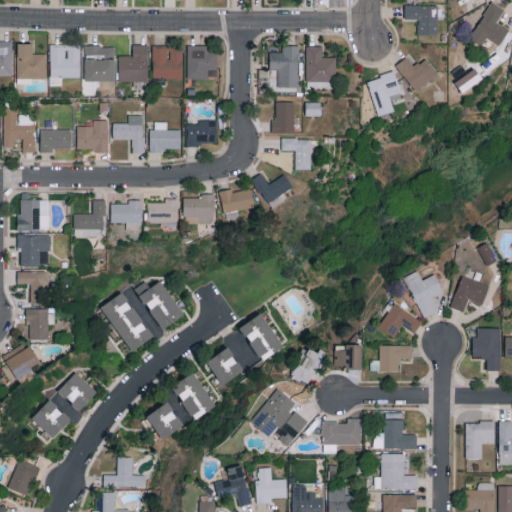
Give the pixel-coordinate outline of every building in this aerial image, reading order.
[(470,38),(482,44),(486,37),(499,44),(508,28),(496,21),(504,8),(491,1),(470,38)] [(418,34),(438,33),(438,4),(404,5),(405,18),(418,18),(418,34)] [(0,73),(12,74),(13,40),(0,40),(0,73)] [(17,78),(46,77),(46,53),(33,53),(32,42),(16,42),(17,78)] [(81,76),(80,43),(49,44),(50,84),(62,84),(62,77),(81,76)] [(119,81),(148,81),(148,44),(132,44),(132,55),(119,55),(119,81)] [(187,76),(217,76),(216,51),(207,51),(207,44),(187,44),(187,76)] [(115,80),(115,45),(85,45),(84,80),(115,80)] [(152,77),(182,78),(182,45),(153,45),(152,77)] [(269,69),(278,69),(277,86),(298,86),(299,45),(282,45),(282,51),(269,51),(269,69)] [(306,85),(333,84),(333,75),(336,75),(336,56),(322,56),(322,45),(305,45),(306,85)] [(415,91),(438,75),(426,57),(414,65),(408,56),(396,64),(415,91)] [(376,115),(393,111),(389,94),(400,91),(395,72),(368,78),(376,115)] [(271,131),(294,132),(294,101),(276,101),(275,119),(272,119),(271,131)] [(305,115),(320,115),(321,101),(306,101),(305,115)] [(3,107),(3,146),(15,145),(15,138),(22,138),(23,151),(35,151),(34,114),(17,114),(17,107),(3,107)] [(131,138),(132,152),(144,152),(143,109),(128,110),(128,122),(113,122),(113,138),(131,138)] [(77,125),(77,149),(107,150),(108,120),(93,119),(93,126),(77,125)] [(217,144),(216,120),(185,121),(186,144),(217,144)] [(167,121),(150,121),(151,150),(181,149),(180,128),(167,129),(167,121)] [(40,149),(71,149),(71,128),(40,128),(40,149)] [(295,169),(310,169),(311,138),(281,137),(281,149),(295,150),(295,169)] [(267,202),(292,187),(284,173),(268,183),(261,172),(252,178),(267,202)] [(251,188),(232,191),(232,188),(220,189),(222,211),(253,208),(251,188)] [(183,197),(183,221),(214,221),(214,193),(201,193),(201,197),(183,197)] [(177,198),(165,199),(165,202),(148,202),(149,224),(178,224),(177,198)] [(18,228),(48,229),(48,199),(19,199),(18,228)] [(73,213),(74,236),(103,236),(103,199),(92,199),(92,213),(73,213)] [(110,203),(110,221),(126,222),(126,230),(141,230),(142,199),(129,199),(129,203),(110,203)] [(49,234),(17,234),(17,250),(21,250),(21,264),(49,265),(49,234)] [(477,246),(487,265),(497,260),(487,241),(477,246)] [(31,301),(48,301),(48,270),(17,271),(17,283),(30,283),(31,301)] [(422,316),(439,309),(433,297),(443,292),(435,273),(421,279),(417,270),(404,276),(422,316)] [(463,311),(467,299),(482,303),(488,284),(461,275),(451,307),(463,311)] [(183,315),(161,279),(150,287),(146,280),(135,287),(161,329),(183,315)] [(101,305),(131,351),(153,336),(122,291),(101,305)] [(414,332),(422,321),(394,302),(378,326),(393,336),(401,324),(414,332)] [(27,338),(48,338),(47,307),(27,307),(27,338)] [(240,326),(262,360),(284,346),(261,312),(240,326)] [(487,369),(501,370),(501,327),(478,327),(477,336),(472,336),(472,357),(487,357),(487,369)] [(7,364),(2,366),(11,382),(39,365),(26,341),(2,355),(7,364)] [(292,374),(308,383),(324,354),(308,344),(292,374)] [(362,344),(335,344),(334,366),(361,367),(362,344)] [(399,370),(400,358),(412,358),(412,345),(379,344),(379,370),(399,370)] [(244,370),(227,346),(206,361),(223,385),(244,370)] [(97,391),(76,371),(58,390),(79,410),(97,391)] [(216,405),(192,371),(171,386),(195,419),(216,405)] [(251,421),(271,437),(274,433),(289,445),(307,420),(291,408),(296,401),(276,387),(251,421)] [(32,418),(54,437),(71,418),(49,398),(32,418)] [(161,439),(183,425),(168,401),(146,415),(161,439)] [(361,443),(361,417),(347,417),(347,421),(322,421),(321,443),(361,443)] [(373,448),(417,448),(417,434),(403,434),(404,419),(383,418),(383,432),(374,432),(373,448)] [(511,420),(499,420),(499,464),(511,464),(511,462),(511,420)] [(466,421),(465,458),(481,458),(481,443),(494,443),(495,421),(466,421)] [(417,488),(417,474),(403,474),(403,452),(381,453),(381,476),(374,476),(374,489),(417,488)] [(103,474),(103,486),(145,486),(145,474),(133,474),(133,456),(117,456),(117,474),(103,474)] [(29,494),(37,464),(17,459),(9,489),(29,494)] [(250,503),(242,464),(226,468),(229,478),(214,481),(218,497),(236,493),(239,505),(250,503)] [(257,502),(271,502),(271,498),(287,497),(286,478),(272,479),(271,467),(256,467),(257,502)] [(493,511),(493,482),(477,482),(477,489),(465,489),(465,509),(479,508),(479,511),(493,511)] [(328,511),(358,511),(359,494),(346,494),(347,484),(329,483),(328,511)] [(322,511),(323,497),(315,497),(315,491),(306,491),(306,485),(292,484),(292,511),(322,511)] [(511,511),(511,484),(498,485),(498,511),(511,511)] [(382,511),(402,511),(402,508),(416,508),(416,494),(383,493),(382,511)] [(214,511),(215,500),(199,500),(198,511),(214,511)]
